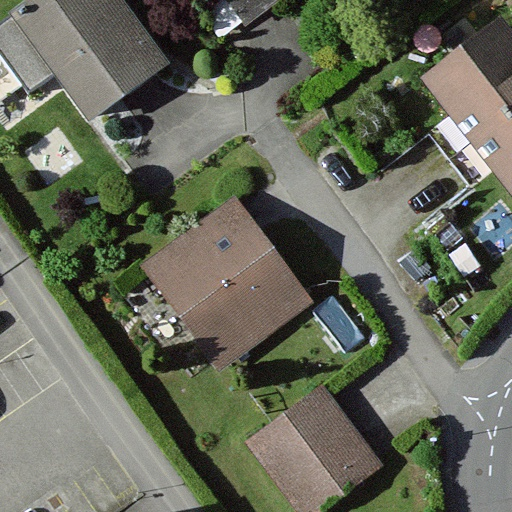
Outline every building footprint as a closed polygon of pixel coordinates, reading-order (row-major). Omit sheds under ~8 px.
[(120,0),(34,0),(14,15),(90,117),(165,61),(120,0)] [(233,0),(247,18),(272,0),(233,0)] [(511,29),(500,14),(421,78),(511,190),(511,29)] [(236,201),(148,264),(221,366),(309,302),(236,201)] [(321,388),(249,440),(301,511),(313,511),(378,465),(321,388)]
